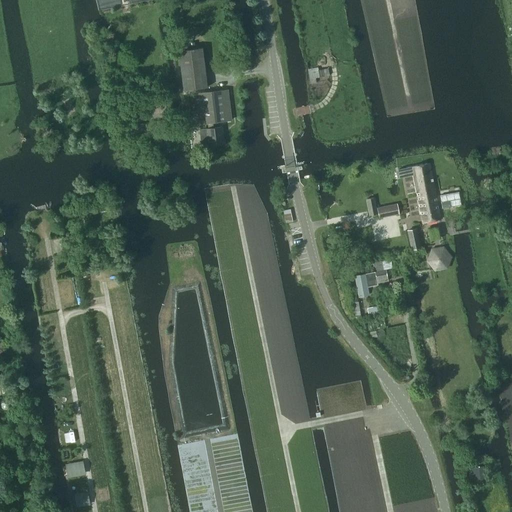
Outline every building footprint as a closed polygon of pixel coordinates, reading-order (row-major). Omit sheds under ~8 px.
[(178,50),(183,90),(207,87),(206,79),(202,48),(178,50)] [(307,69),(310,84),(316,83),(315,78),(328,75),(327,69),(318,70),(317,67),(307,69)] [(228,90),(195,94),(199,124),(207,123),(212,122),(231,120),(228,90)] [(212,122),(207,123),(208,129),(207,129),(208,145),(223,143),(221,127),(213,128),(212,122)] [(398,169),(399,177),(413,174),(422,223),(440,219),(430,163),(398,169)] [(440,195),(442,208),(461,205),(459,192),(440,195)] [(376,208),(374,197),(366,199),(369,215),(378,214),(378,217),(398,213),(396,204),(376,208)] [(93,205),(73,209),(75,219),(81,218),(81,217),(80,216),(95,212),(93,205)] [(283,211),(285,222),(292,220),(290,209),(283,211)] [(407,230),(411,249),(420,247),(416,228),(407,230)] [(427,261),(435,271),(447,269),(452,257),(444,248),(431,250),(427,261)] [(353,276),(358,298),(369,295),(367,287),(377,285),(377,283),(388,281),(385,270),(384,270),(382,260),(372,263),(373,267),(375,266),(376,271),(353,276)] [(366,308),(368,315),(380,312),(378,305),(366,308)] [(363,320),(365,331),(385,326),(383,316),(363,320)] [(486,481),(483,466),(473,468),(475,483),(486,481)]
